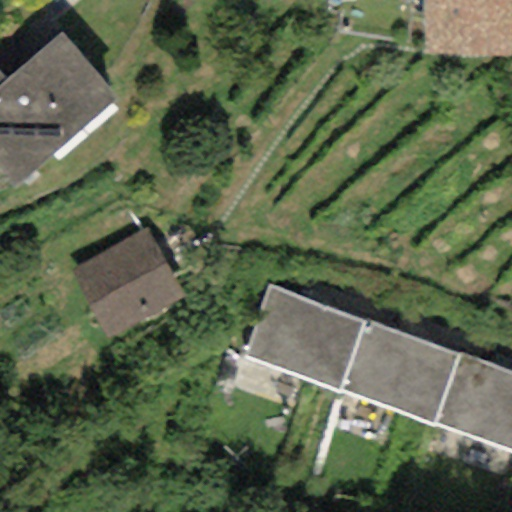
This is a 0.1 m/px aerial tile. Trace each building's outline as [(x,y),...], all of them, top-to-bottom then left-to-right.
[(419,0),(420,54),(509,57),(510,0),(419,0)] [(62,34),(4,81),(0,84),(0,172),(14,188),(115,99),(62,34)] [(147,230),(68,273),(105,340),(184,297),(147,230)] [(364,325),(267,288),(241,357),(337,394),(364,325)] [(454,356),(364,325),(337,394),(429,426),(454,356)] [(511,375),(454,356),(429,426),(511,453),(511,375)]
